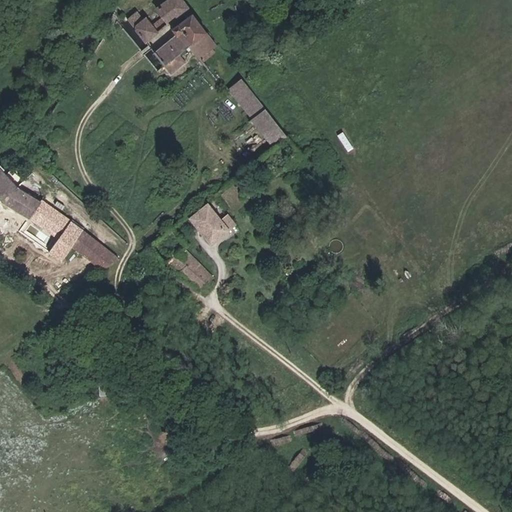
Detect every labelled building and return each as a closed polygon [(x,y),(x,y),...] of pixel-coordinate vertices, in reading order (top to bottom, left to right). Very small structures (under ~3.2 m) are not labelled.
[(151,0),(152,0),(166,18),(186,1),(185,0),(151,0)] [(174,31),(152,49),(162,63),(167,69),(182,58),(177,51),(186,44),(195,55),(215,40),(191,8),(186,1),(171,14),(175,18),(168,24),(174,31)] [(141,7),(136,11),(143,20),(148,16),(141,7)] [(136,11),(129,19),(143,37),(158,25),(156,24),(158,23),(155,19),(152,21),(148,16),(143,20),(136,11)] [(239,73),(226,84),(250,115),(262,105),(239,73)] [(263,106),(251,115),(273,144),(284,135),(263,106)] [(0,169),(0,199),(6,204),(24,219),(37,201),(19,186),(24,181),(9,169),(5,174),(0,169)] [(201,205),(184,219),(206,245),(229,226),(221,216),(215,221),(201,205)] [(168,230),(148,246),(165,265),(168,261),(202,288),(208,282),(204,280),(209,274),(181,250),(184,248),(168,230)] [(111,259),(81,236),(71,250),(98,269),(111,259)] [(204,280),(208,282),(213,277),(209,274),(204,280)] [(331,385),(326,392),(332,396),(337,389),(331,385)]
